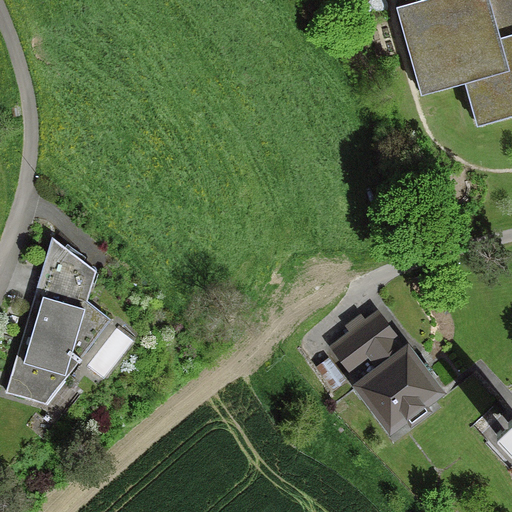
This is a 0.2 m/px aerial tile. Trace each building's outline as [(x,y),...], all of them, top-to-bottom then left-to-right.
[(511,0),(420,0),(394,7),(419,95),(462,82),(474,126),(511,115),(511,0)] [(73,262),(48,244),(33,296),(41,298),(34,321),(26,319),(19,343),(27,345),(22,361),(14,358),(4,392),(32,400),(55,372),(65,376),(76,362),(77,363),(79,359),(78,358),(94,338),(77,325),(90,282),(71,268),(73,262)] [(348,370),(346,372),(388,429),(404,417),(408,423),(426,410),(421,404),(437,392),(405,349),(402,351),(375,314),(363,323),(359,316),(344,327),(349,333),(331,347),(348,370)] [(326,359),(315,367),(331,389),(342,381),(326,359)] [(494,435),(495,436),(511,454),(511,418),(511,419),(509,419),(495,433),(494,435)]
